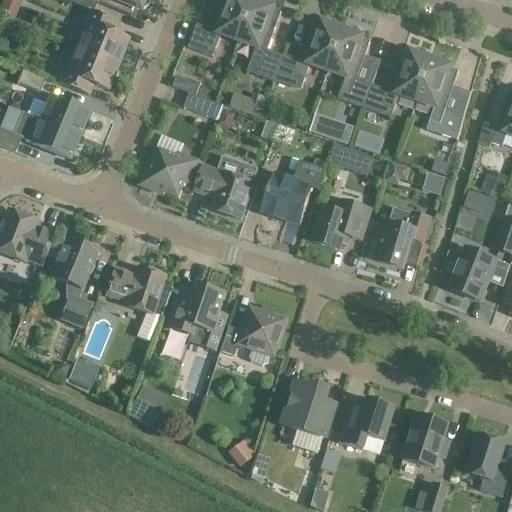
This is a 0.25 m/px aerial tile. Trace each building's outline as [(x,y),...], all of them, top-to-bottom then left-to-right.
[(2,0),(0,6),(0,14),(14,20),(21,0),(2,0)] [(134,19),(138,10),(140,10),(141,11),(143,10),(145,10),(146,9),(147,8),(148,7),(149,5),(149,4),(150,2),(149,0),(71,0),(70,4),(87,12),(93,14),(97,4),(134,19)] [(222,35),(240,41),(253,4),(248,2),(249,1),(249,0),(222,0),(211,32),(197,27),(189,50),(203,56),(206,47),(216,51),(222,35)] [(247,74),(274,83),(284,57),(283,57),(283,58),(267,52),(282,14),(272,11),(273,9),(273,7),(272,6),(272,4),(271,3),(270,2),(269,1),(267,0),(260,0),(261,0),(259,1),(258,2),(257,3),(256,5),(253,4),(240,41),(257,48),(247,74)] [(86,26),(76,50),(117,66),(127,41),(112,35),(117,23),(93,14),(87,12),(82,24),(86,26)] [(284,57),(274,83),(291,89),(295,77),(306,81),(311,65),(320,68),(329,72),(342,34),(337,32),(338,31),(338,29),(338,28),(338,27),(337,25),(337,24),(335,23),(334,22),(333,22),(331,21),(330,21),(328,22),(327,23),(326,23),(325,25),(324,26),(324,27),(314,24),(300,62),(284,57)] [(342,34),(329,72),(345,78),(341,88),(352,92),(347,105),(364,111),(373,87),(357,82),(371,45),(361,41),(362,40),(362,38),(361,36),(361,35),(360,34),(359,32),(358,31),(357,31),(355,30),(354,30),(352,30),(351,30),(349,31),(348,31),(347,33),(346,34),(345,35),(342,34)] [(107,92),(117,66),(76,50),(67,74),(63,73),(58,85),(87,97),(92,86),(107,92)] [(373,87),(364,111),(381,117),(385,106),(394,109),(399,95),(418,101),(431,64),(426,62),(427,61),(427,60),(427,58),(427,57),(426,55),(426,54),(424,53),(423,52),(422,52),(420,51),(419,52),(417,52),(416,53),(415,53),(414,55),(413,56),(413,57),(403,54),(389,93),(373,87)] [(431,64),(418,101),(436,107),(427,132),(456,141),(464,120),(445,114),(451,97),(460,75),(450,71),(451,70),(451,68),(450,67),(450,65),(449,64),(448,62),(447,61),(446,61),(444,60),(443,60),(441,60),(440,60),(438,61),(437,62),(436,63),(435,64),(434,65),(431,64)] [(22,71),(17,86),(40,96),(46,81),(22,71)] [(186,82),(177,79),(173,89),(182,92),(186,82)] [(511,92),(492,145),(502,149),(508,133),(511,134),(511,92)] [(253,93),(247,112),(259,116),(266,97),(253,93)] [(184,110),(217,123),(223,108),(190,95),(184,110)] [(51,98),(41,122),(78,137),(88,113),(51,98)] [(224,110),(218,126),(226,128),(232,113),(224,110)] [(68,161),(78,137),(41,122),(23,114),(15,133),(27,137),(24,143),(32,146),(31,146),(68,161)] [(316,117),(311,133),(330,139),(335,124),(316,117)] [(0,148),(15,155),(21,141),(21,140),(14,137),(0,131),(0,148)] [(358,132),(352,148),(377,156),(382,140),(358,132)] [(156,150),(140,188),(153,193),(155,190),(179,200),(185,185),(191,187),(201,165),(182,157),(181,161),(156,150)] [(341,170),(367,176),(371,159),(345,153),(341,170)] [(217,198),(212,212),(241,222),(253,185),(251,185),(256,170),(222,159),(217,173),(203,168),(195,193),(210,199),(211,196),(217,198)] [(391,163),(385,182),(398,186),(400,181),(405,183),(409,169),(391,163)] [(312,191),(319,193),(326,173),(300,164),(294,183),(275,177),(262,215),(300,227),(312,191)] [(438,196),(443,179),(427,174),(422,192),(438,196)] [(507,186),(487,177),(480,192),(500,201),(507,186)] [(483,198),(469,193),(464,210),(477,214),(483,198)] [(341,215),(324,210),(313,244),(339,252),(344,237),(361,242),(371,212),(344,203),(341,215)] [(387,225),(376,263),(403,271),(412,242),(423,245),(430,221),(413,216),(413,217),(393,211),(389,225),(387,225)] [(21,259),(42,268),(46,258),(50,248),(54,236),(34,228),(35,224),(8,213),(0,232),(0,255),(20,263),(21,259)] [(511,221),(505,219),(493,251),(511,258),(511,221)] [(57,262),(50,279),(65,285),(66,307),(60,321),(82,330),(92,307),(78,301),(81,292),(97,255),(78,247),(80,242),(67,237),(61,252),(57,262)] [(50,248),(46,258),(57,262),(61,252),(50,248)] [(451,254),(442,275),(455,280),(450,291),(480,303),(487,284),(496,262),(466,250),(463,259),(451,254)] [(125,308),(161,320),(172,290),(161,287),(164,278),(137,270),(135,277),(114,271),(105,297),(126,304),(125,308)] [(218,356),(219,354),(227,329),(231,319),(215,315),(222,296),(195,287),(191,298),(178,294),(166,329),(190,337),(193,328),(211,334),(205,353),(218,356)] [(247,311),(240,333),(227,329),(219,354),(233,358),(237,347),(250,351),(248,359),(250,364),(262,368),(267,366),(270,358),(271,359),(283,323),(247,311)] [(137,340),(150,343),(155,318),(142,315),(137,340)] [(75,362),(67,382),(89,391),(97,371),(75,362)] [(55,367),(52,374),(64,378),(68,367),(61,364),(55,367)] [(294,386),(280,427),(322,441),(333,408),(321,405),(324,395),(322,394),(321,389),(311,387),(308,390),(294,386)] [(140,391),(127,413),(152,425),(163,403),(140,391)] [(361,410),(349,406),(336,445),(361,452),(365,439),(382,444),(393,410),(363,401),(361,410)] [(435,459),(443,461),(448,445),(440,442),(445,427),(414,417),(401,461),(431,471),(435,459)] [(476,436),(464,475),(481,480),(483,480),(479,493),(499,499),(509,467),(497,463),(503,445),(476,436)] [(239,445),(228,453),(240,470),(251,462),(239,445)] [(324,453),(319,473),(329,476),(335,455),(324,453)] [(420,492),(414,511),(419,511),(437,511),(444,491),(445,488),(430,483),(427,495),(420,492)] [(313,489),(309,506),(320,511),(321,511),(327,493),(313,489)]
